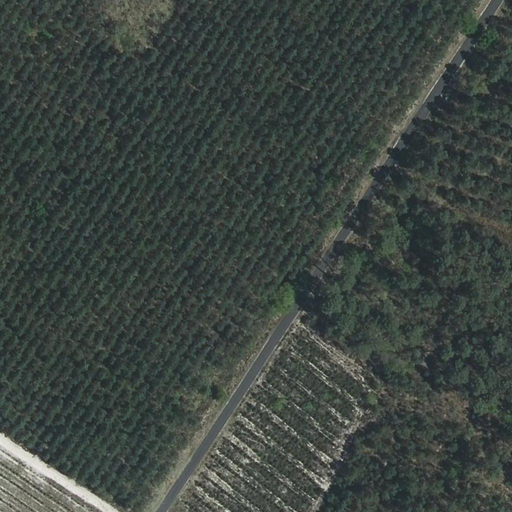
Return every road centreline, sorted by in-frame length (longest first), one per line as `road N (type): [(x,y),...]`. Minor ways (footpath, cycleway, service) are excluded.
road 1 (residential): [(502,0),(164,511)]
road 2 (track): [(0,440),(116,511)]
